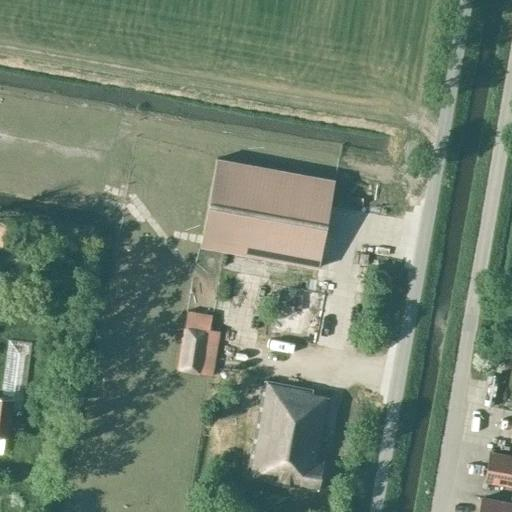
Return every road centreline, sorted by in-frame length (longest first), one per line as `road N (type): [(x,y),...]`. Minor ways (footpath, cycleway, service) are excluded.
road 1 (unclassified): [(464,0),(378,511)]
road 2 (unclassified): [(439,511),(511,68)]
